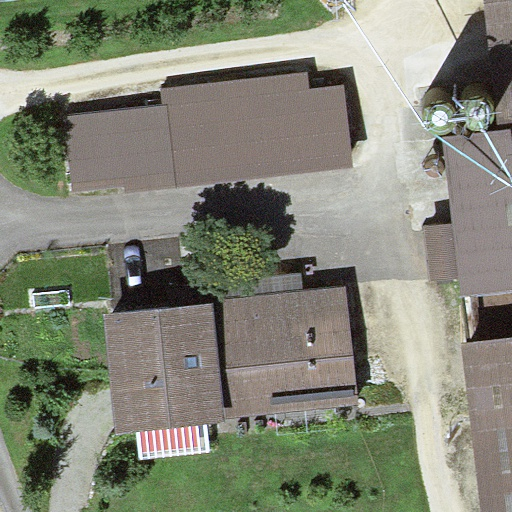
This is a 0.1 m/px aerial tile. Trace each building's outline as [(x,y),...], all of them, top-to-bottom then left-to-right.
[(511,0),(494,0),(508,133),(511,132),(511,0)] [(72,116),(79,183),(349,156),(343,89),(307,92),(305,75),(167,89),(169,106),(72,116)] [(452,139),(468,292),(511,287),(511,132),(508,133),(452,139)] [(213,301),(222,401),(363,388),(354,288),(213,301)] [(213,301),(111,310),(121,422),(224,412),(222,401),(213,301)] [(511,511),(511,334),(471,339),(490,511),(511,511)]
